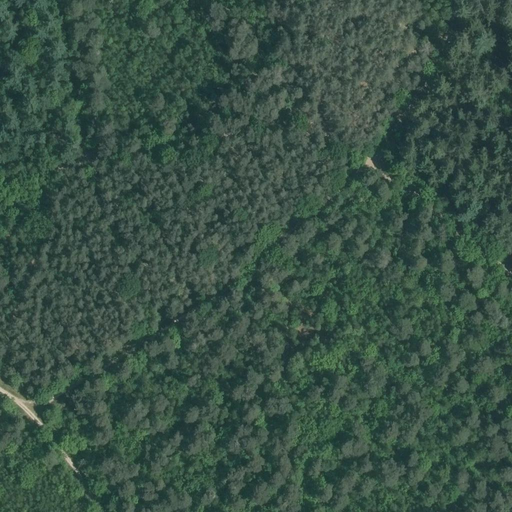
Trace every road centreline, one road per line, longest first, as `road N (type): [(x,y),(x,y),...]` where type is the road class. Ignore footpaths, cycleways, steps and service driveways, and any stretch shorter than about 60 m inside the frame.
road 1 (track): [(363,156),(246,266),(26,411)]
road 2 (track): [(0,129),(71,140),(83,156),(304,114)]
road 3 (track): [(83,156),(60,165),(0,361)]
road 4 (track): [(363,156),(511,268)]
road 5 (track): [(452,0),(431,70),(363,156)]
road 6 (track): [(304,114),(219,0)]
road 7 (track): [(103,511),(26,411)]
